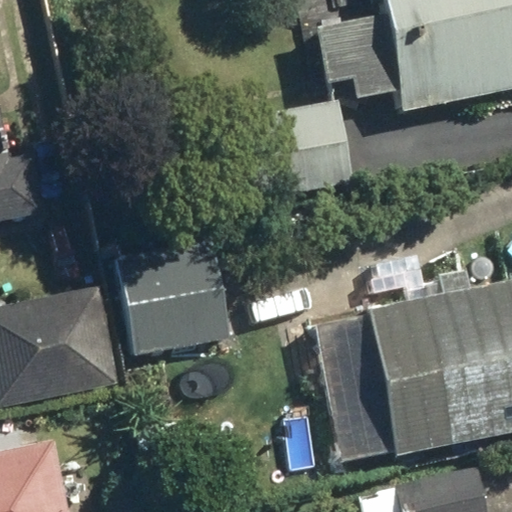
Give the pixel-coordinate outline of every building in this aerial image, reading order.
[(391,95),(395,115),(511,91),(511,0),(370,0),(374,18),(309,31),(320,86),(346,81),(351,103),(391,95)] [(239,117),(254,200),(348,185),(334,101),(239,117)] [(0,220),(40,213),(28,154),(6,159),(0,129),(0,220)] [(115,265),(133,355),(227,336),(209,247),(115,265)] [(511,278),(359,308),(387,454),(511,430),(511,278)] [(0,309),(0,407),(117,385),(99,291),(0,309)] [(0,450),(0,511),(64,511),(49,440),(0,450)] [(353,493),(356,511),(480,511),(472,469),(353,493)]
